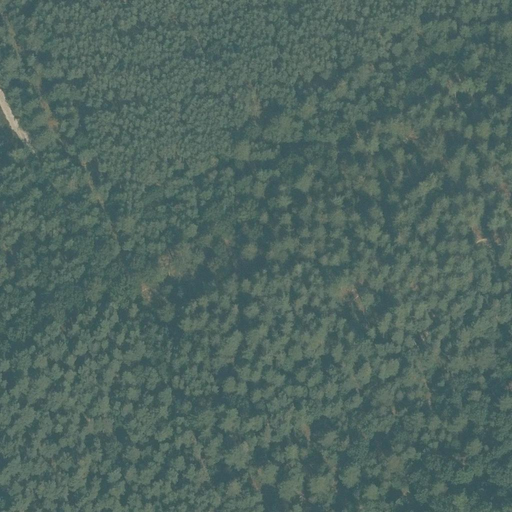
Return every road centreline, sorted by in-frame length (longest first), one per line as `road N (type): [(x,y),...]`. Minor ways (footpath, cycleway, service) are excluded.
road 1 (track): [(511,60),(284,183),(0,370)]
road 2 (track): [(0,86),(226,511)]
